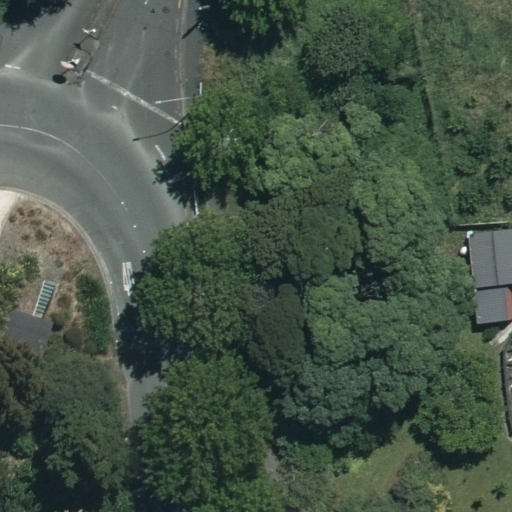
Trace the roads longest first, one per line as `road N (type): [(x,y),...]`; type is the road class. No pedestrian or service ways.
road 1 (tertiary): [(178,511),(163,347),(138,236),(100,171),(52,132)]
road 2 (residential): [(110,0),(52,132)]
